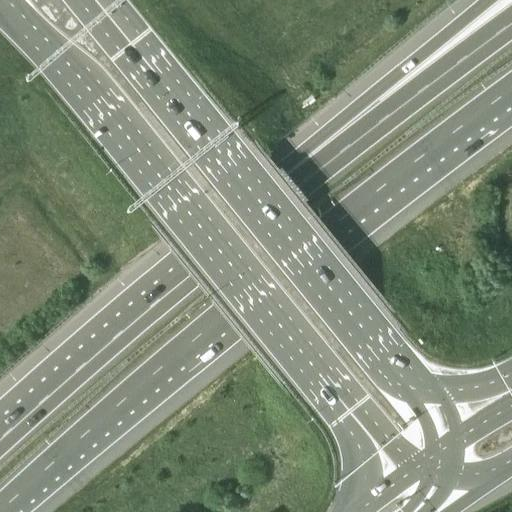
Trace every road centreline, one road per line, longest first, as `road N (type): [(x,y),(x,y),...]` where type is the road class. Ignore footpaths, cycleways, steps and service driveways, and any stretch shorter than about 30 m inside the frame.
road 1 (motorway): [(0,511),(361,202),(511,90)]
road 2 (primary): [(7,0),(79,77),(404,477)]
road 3 (primary): [(442,449),(78,0)]
road 4 (motorway): [(293,190),(0,438)]
road 5 (motorway): [(494,0),(293,190)]
road 6 (motorway): [(511,31),(293,190)]
